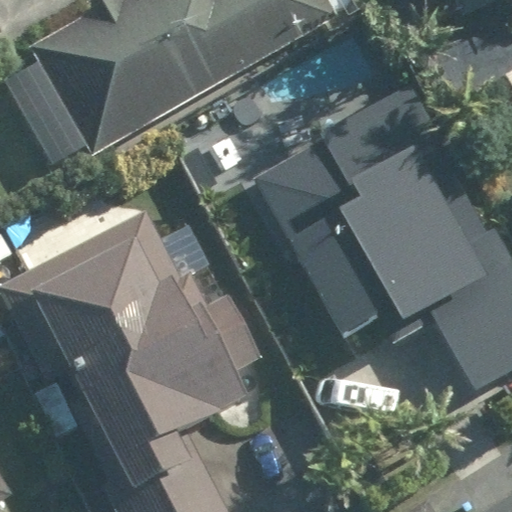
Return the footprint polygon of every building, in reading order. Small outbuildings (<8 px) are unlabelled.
[(47,73),(21,89),(63,161),(89,146),(97,160),(348,14),(339,0),(131,0),(36,56),(47,73)] [(511,0),(463,0),(470,13),(497,0),(511,0)] [(360,341),(406,314),(416,331),(440,317),(489,399),(511,384),(511,244),(423,94),(268,187),(360,341)] [(270,367),(239,305),(219,315),(196,271),(181,279),(149,216),(11,287),(127,511),(244,511),(205,435),(265,404),(251,377),(270,367)] [(5,511),(21,503),(0,467),(0,511),(5,511)]
